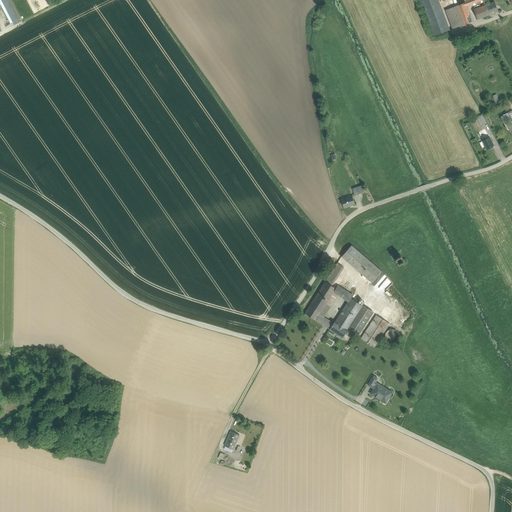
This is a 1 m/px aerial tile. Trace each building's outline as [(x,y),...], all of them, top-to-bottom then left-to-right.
[(0,0),(0,3),(11,24),(13,22),(11,19),(1,0),(0,0)] [(1,0),(11,19),(19,14),(11,0),(1,0)] [(446,31),(434,0),(421,0),(434,35),(446,31)] [(465,2),(446,9),(453,29),(472,21),(467,6),(465,2)] [(487,4),(486,5),(488,10),(487,10),(487,11),(485,12),(487,16),(498,12),(495,2),(487,4)] [(485,5),(474,9),(477,19),(487,16),(485,12),(487,11),(487,10),(488,10),(486,5),(485,5)] [(19,14),(11,19),(13,22),(15,25),(22,21),(19,14)] [(511,123),(507,114),(500,117),(506,128),(509,126),(511,124),(511,123)] [(482,115),(476,118),(480,126),(486,123),(482,115)] [(490,137),(483,141),(487,148),(494,145),(490,137)] [(352,196),(341,200),(344,208),(355,204),(352,196)] [(382,271),(351,245),(342,257),(372,283),(382,271)] [(399,265),(404,261),(401,255),(395,259),(399,265)] [(315,320),(319,314),(333,292),(336,288),(332,286),(343,268),(337,264),(305,313),(315,320)] [(341,297),(345,290),(341,288),(337,294),(337,295),(341,297)] [(345,290),(341,297),(345,300),(349,293),(345,290)] [(333,292),(319,314),(323,317),(337,295),(337,294),(333,292)] [(351,298),(348,302),(335,322),(347,329),(348,327),(362,305),(351,298)] [(362,305),(348,327),(359,334),(373,312),(362,305)] [(323,325),(327,319),(323,317),(319,314),(315,320),(323,325)] [(390,324),(376,315),(361,338),(374,347),(390,324)] [(335,322),(335,321),(334,323),(330,321),(327,327),(342,337),(348,330),(347,329),(335,322)] [(398,338),(399,336),(398,333),(397,331),(394,329),(392,329),(389,329),(387,331),(385,333),(385,336),(385,339),(387,341),(389,342),(392,343),(395,342),(397,341),(398,338)] [(373,376),(368,385),(372,387),(375,382),(377,378),(373,376)] [(375,382),(372,387),(374,388),(371,393),(373,394),(374,394),(375,395),(376,396),(379,398),(379,399),(383,401),(386,396),(386,397),(386,396),(389,398),(392,393),(384,388),(384,387),(381,385),(381,386),(375,382)] [(240,435),(231,431),(225,446),(224,449),(231,452),(233,449),(240,435)]
